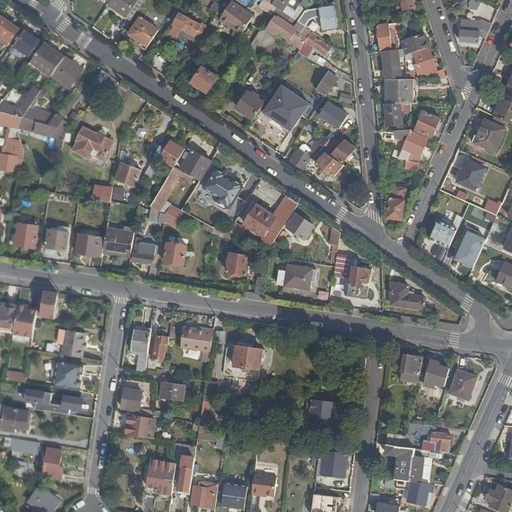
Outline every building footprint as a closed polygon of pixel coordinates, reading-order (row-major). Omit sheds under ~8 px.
[(111,0),(108,6),(126,19),(127,16),(132,20),(146,0),(111,0)] [(305,11),(306,10),(299,5),(295,11),(287,6),(290,0),(277,0),(278,0),(277,0),(275,0),(274,2),(272,5),(277,9),(291,18),(297,22),(305,11)] [(415,7),(413,0),(400,0),(400,1),(394,3),(397,13),(415,7)] [(492,21),(498,9),(480,0),(472,0),(468,8),(492,21)] [(256,16),(235,3),(223,21),(243,34),(256,16)] [(297,22),(305,28),(310,20),(314,18),(321,17),(323,31),(336,29),(334,8),(305,11),(297,22)] [(177,38),(194,47),(208,26),(202,24),(201,25),(179,14),(174,26),(182,30),(177,38)] [(20,30),(0,16),(0,35),(11,43),(20,30)] [(266,31),(278,40),(281,35),(291,42),(290,44),(300,51),(303,47),(305,42),(311,34),(312,32),(305,28),(297,22),(291,18),(289,22),(280,16),(278,18),(276,17),(266,31)] [(416,17),(398,23),(399,30),(414,25),(416,17)] [(148,49),(159,31),(140,18),(128,35),(148,49)] [(481,36),(486,38),(491,26),(486,24),(485,28),(471,27),(471,21),(462,21),(461,42),(480,44),(481,36)] [(380,51),(391,50),(389,26),(378,27),(380,51)] [(32,54),(40,42),(25,31),(16,43),(32,54)] [(414,53),(430,48),(425,32),(414,36),(411,54),(414,53)] [(311,34),(305,42),(326,56),(331,48),(311,34)] [(411,54),(414,36),(403,41),(408,55),(411,54)] [(50,77),(65,57),(44,44),(30,64),(50,77)] [(298,53),(310,60),(314,54),(303,47),(300,51),(298,53)] [(437,72),(430,48),(414,53),(417,64),(415,65),(418,74),(426,72),(427,75),(437,72)] [(398,50),(383,52),(386,80),(409,79),(407,73),(401,75),(398,50)] [(65,57),(50,77),(69,89),(83,69),(65,57)] [(202,68),(192,84),(206,93),(217,78),(202,68)] [(105,83),(109,76),(102,71),(94,82),(102,88),(105,83)] [(317,92),(325,98),(338,79),(329,72),(317,92)] [(387,105),(406,105),(409,79),(386,80),(387,105)] [(446,79),(436,80),(437,87),(447,86),(446,79)] [(102,88),(91,105),(100,111),(113,89),(105,83),(102,88)] [(292,115),(300,103),(302,104),(306,99),(285,85),(274,103),(292,115)] [(3,104),(0,107),(0,112),(21,119),(36,98),(41,91),(34,86),(19,108),(3,104)] [(236,109),(253,120),(274,90),(269,87),(260,101),(247,92),(236,109)] [(325,98),(317,92),(311,101),(319,107),(325,98)] [(500,93),(493,109),(497,110),(503,95),(500,93)] [(352,97),(341,95),(340,100),(351,103),(352,97)] [(508,123),(511,124),(511,98),(503,95),(497,110),(493,109),(491,115),(495,117),(508,123)] [(49,126),(57,115),(34,109),(40,100),(36,98),(21,119),(49,126)] [(329,104),(320,117),(339,129),(348,116),(329,104)] [(405,112),(406,105),(387,105),(385,105),(387,127),(402,126),(401,113),(405,112)] [(441,118),(424,111),(416,130),(432,138),(441,118)] [(21,119),(0,112),(0,124),(11,127),(8,140),(15,142),(13,151),(24,153),(21,141),(15,139),(17,134),(18,129),(21,119)] [(69,122),(76,127),(82,119),(74,114),(69,122)] [(21,119),(18,129),(51,138),(64,120),(57,115),(49,126),(21,119)] [(508,123),(495,117),(492,123),(485,120),(475,143),(496,153),(508,123)] [(429,138),(404,126),(403,132),(403,136),(402,140),(400,159),(407,160),(409,161),(419,162),(421,157),(429,138)] [(72,152),(91,161),(94,157),(105,162),(115,142),(97,133),(96,134),(83,128),(76,142),(77,143),(72,152)] [(63,152),(67,132),(61,130),(57,151),(63,152)] [(403,132),(395,132),(396,139),(402,140),(403,136),(403,132)] [(330,134),(327,139),(329,141),(334,145),(338,140),(330,134)] [(313,161),(325,146),(329,141),(327,139),(324,137),(307,156),(298,151),(290,163),(303,172),(311,160),(313,161)] [(155,156),(144,177),(152,181),(163,161),(174,169),(185,150),(171,141),(166,149),(161,146),(155,156)] [(329,141),(325,146),(333,153),(338,148),(334,145),(329,141)] [(333,153),(330,156),(342,164),(355,149),(345,141),(338,148),(333,153)] [(127,151),(120,150),(118,160),(126,162),(127,151)] [(182,170),(200,181),(211,162),(193,151),(182,170)] [(342,164),(330,156),(326,154),(316,165),(334,177),(344,166),(342,164)] [(0,155),(0,157),(0,170),(14,172),(17,157),(0,155)] [(476,190),(488,163),(470,155),(458,182),(476,190)] [(409,161),(407,160),(405,168),(418,170),(419,163),(419,162),(409,161)] [(122,164),(115,180),(136,188),(142,171),(122,164)] [(182,174),(174,169),(151,208),(159,213),(166,214),(172,204),(167,202),(182,174)] [(237,219),(246,205),(235,198),(240,189),(238,188),(239,186),(230,180),(228,182),(221,177),(222,176),(214,170),(213,172),(211,171),(198,196),(237,219)] [(55,195),(57,187),(19,180),(18,189),(49,194),(55,195)] [(111,202),(113,189),(95,186),(92,201),(111,204),(111,202)] [(396,197),(394,220),(397,220),(397,218),(402,218),(405,202),(407,190),(397,189),(396,197)] [(511,195),(511,189),(509,189),(502,203),(507,205),(511,195)] [(268,218),(265,222),(270,226),(288,198),(283,195),(268,218)] [(270,226),(265,222),(254,215),(247,225),(263,236),(259,242),(272,246),(299,205),(288,198),(270,226)] [(129,205),(139,208),(141,202),(132,200),(129,205)] [(489,202),(485,211),(497,216),(501,207),(489,202)] [(172,204),(166,214),(165,222),(174,226),(183,211),(172,204)] [(468,209),(462,224),(468,226),(472,216),(482,221),(484,218),(489,220),(494,222),(497,216),(485,211),(477,207),(469,204),(467,208),(468,209)] [(159,213),(151,208),(150,210),(149,220),(165,223),(165,222),(166,214),(159,213)] [(257,211),(254,215),(265,222),(268,218),(257,211)] [(305,241),(314,227),(296,215),(287,228),(305,241)] [(459,226),(463,217),(457,215),(453,223),(459,226)] [(491,228),(487,238),(492,240),(501,218),(497,216),(494,222),(491,228)] [(430,239),(450,247),(458,229),(439,220),(430,239)] [(38,228),(18,225),(15,246),(35,249),(38,228)] [(234,234),(242,236),(244,231),(234,225),(229,233),(234,234)] [(478,231),(468,226),(454,257),(464,262),(463,265),(473,270),(483,246),(474,241),(478,231)] [(234,234),(229,233),(213,228),(213,234),(218,235),(218,237),(232,241),(234,234)] [(331,266),(336,267),(341,234),(332,228),(330,244),(334,245),(331,266)] [(103,253),(131,258),(135,233),(107,229),(106,239),(103,253)] [(49,230),(46,248),(66,251),(69,233),(49,230)] [(76,253),(103,258),(103,253),(106,239),(79,235),(76,253)] [(487,238),(483,246),(490,249),(493,240),(492,240),(487,238)] [(133,262),(153,265),(156,247),(136,243),(133,262)] [(189,247),(162,243),(160,253),(166,254),(165,264),(186,267),(189,247)] [(230,254),(227,273),(247,276),(250,257),(230,254)] [(346,275),(348,258),(339,257),(337,274),(346,275)] [(511,265),(505,263),(496,281),(511,288),(511,265)] [(311,281),(313,270),(288,266),(285,287),(310,291),(311,281)] [(366,285),(368,285),(370,283),(372,269),(352,266),(349,287),(365,289),(366,285)] [(264,295),(267,279),(258,279),(256,294),(264,295)] [(409,285),(391,283),(392,304),(424,309),(425,298),(407,295),(409,285)] [(55,318),(59,293),(41,290),(38,310),(36,320),(42,321),(42,316),(55,318)] [(0,324),(14,327),(17,305),(0,302),(0,324)] [(14,334),(34,336),(36,325),(36,320),(38,310),(27,308),(28,305),(19,304),(14,334)] [(14,327),(0,324),(0,331),(13,334),(14,327)] [(191,349),(194,328),(185,327),(181,347),(191,349)] [(84,355),(88,331),(68,328),(65,353),(84,355)] [(132,351),(148,353),(151,332),(151,329),(146,328),(145,331),(136,330),(132,351)] [(197,329),(194,328),(191,349),(211,352),(215,330),(206,328),(206,331),(197,329)] [(227,332),(216,330),(215,344),(226,345),(227,332)] [(170,344),(171,337),(157,335),(154,360),(164,361),(167,344),(170,344)] [(235,367),(260,370),(262,355),(265,355),(265,352),(263,352),(263,350),(248,348),(248,345),(241,345),(241,347),(238,346),(235,367)] [(148,353),(132,351),(132,353),(140,354),(137,371),(145,373),(148,353)] [(422,384),(424,377),(421,376),(423,358),(406,355),(401,380),(422,384)] [(55,387),(78,390),(82,362),(59,359),(58,368),(55,367),(53,376),(56,379),(55,387)] [(446,387),(451,369),(440,366),(441,363),(432,360),(424,386),(436,389),(438,385),(446,387)] [(478,377),(458,370),(450,394),(470,401),(478,377)] [(26,382),(28,374),(8,371),(7,380),(26,382)] [(187,379),(165,376),(162,398),(184,402),(187,379)] [(200,431),(207,432),(211,403),(217,404),(218,396),(219,384),(207,382),(205,394),(201,423),(200,431)] [(34,409),(70,414),(71,409),(77,410),(79,394),(65,392),(65,398),(57,397),(57,390),(37,387),(34,409)] [(139,411),(139,414),(151,416),(151,411),(140,409),(142,391),(126,389),(123,409),(139,411)] [(335,416),(336,404),(313,400),(309,430),(336,434),(338,421),(333,421),(333,415),(335,416)] [(3,428),(19,430),(19,426),(27,427),(29,412),(19,411),(20,409),(6,407),(3,428)] [(129,415),(126,435),(144,438),(153,440),(155,419),(146,418),(129,415)] [(436,426),(435,426),(410,422),(406,437),(402,447),(409,448),(414,430),(433,432),(435,432),(436,426)] [(200,431),(199,439),(217,441),(217,447),(225,448),(227,435),(224,435),(209,432),(207,432),(200,431)] [(452,434),(435,432),(433,432),(431,442),(425,442),(424,450),(430,451),(447,453),(448,445),(450,445),(452,434)] [(389,433),(387,445),(392,446),(402,447),(406,437),(389,433)] [(23,440),(13,439),(11,449),(39,453),(40,443),(23,440)] [(166,441),(156,440),(154,452),(164,453),(166,441)] [(269,442),(261,441),(260,448),(268,449),(269,442)] [(184,456),(196,457),(197,446),(177,443),(175,456),(184,458),(184,456)] [(319,466),(321,447),(317,447),(316,455),(314,455),(312,465),(319,466)] [(326,452),(326,448),(321,447),(319,466),(315,492),(328,493),(330,480),(323,479),(324,474),(345,477),(347,455),(326,452)] [(60,471),(63,450),(53,449),(52,458),(47,458),(44,476),(56,478),(57,470),(60,471)] [(411,481),(422,483),(426,455),(429,455),(430,451),(424,450),(415,449),(415,453),(414,456),(411,481)] [(404,455),(400,480),(411,481),(414,456),(404,455)] [(179,490),(191,491),(196,457),(184,456),(184,458),(179,490)] [(157,493),(172,495),(177,464),(173,463),(152,460),(148,487),(158,488),(157,493)] [(256,474),(253,495),(261,496),(262,493),(275,495),(277,477),(256,474)] [(426,511),(431,484),(422,483),(411,481),(400,480),(398,480),(397,488),(412,490),(408,508),(426,511)] [(191,505),(216,508),(220,485),(202,483),(202,487),(194,486),(191,505)] [(223,507),(245,510),(247,488),(225,485),(223,507)] [(511,490),(499,485),(497,491),(491,489),(486,500),(492,503),(490,507),(502,511),(508,511),(510,509),(511,509),(511,490)] [(38,511),(53,511),(62,501),(48,490),(45,492),(40,488),(29,501),(35,506),(34,508),(38,511)]
